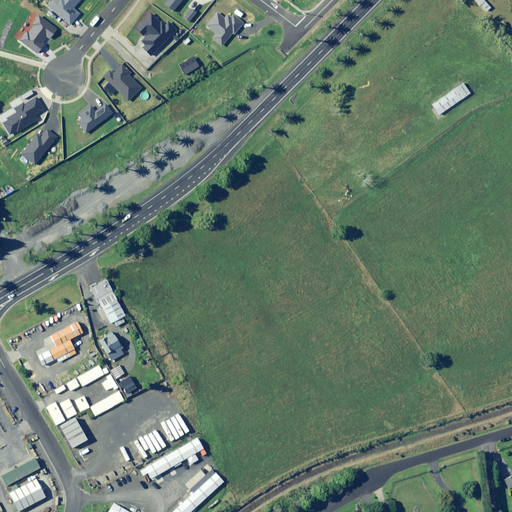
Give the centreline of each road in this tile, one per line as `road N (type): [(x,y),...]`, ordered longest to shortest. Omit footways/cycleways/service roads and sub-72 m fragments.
road 1 (trunk): [(372,0),(198,170),(0,299)]
road 2 (residential): [(319,511),(403,463),(511,431)]
road 3 (unclassified): [(0,360),(70,484),(71,511)]
